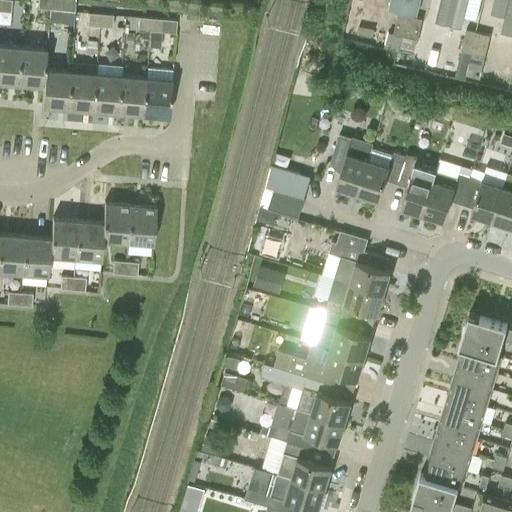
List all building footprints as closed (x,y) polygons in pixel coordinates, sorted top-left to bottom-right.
[(0,0),(0,10),(10,11),(11,0),(0,0)] [(37,0),(37,7),(38,7),(50,8),(50,0),(37,0)] [(50,0),(50,8),(62,9),(62,0),(50,0)] [(62,0),(62,9),(73,10),(73,0),(62,0)] [(411,0),(381,0),(381,3),(409,10),(411,0)] [(458,28),(463,0),(439,0),(435,23),(458,28)] [(511,35),(511,30),(511,0),(491,0),(485,30),(511,35)] [(88,12),(87,24),(100,25),(101,13),(88,12)] [(101,13),(100,25),(112,26),(113,14),(101,13)] [(408,15),(402,35),(417,39),(422,18),(408,15)] [(138,16),(137,29),(150,30),(151,17),(138,16)] [(151,17),(150,30),(161,31),(162,31),(163,18),(151,17)] [(163,18),(162,31),(174,32),(175,19),(163,18)] [(473,52),(477,32),(466,29),(462,49),(471,51),(473,52)] [(150,30),(149,46),(160,47),(161,31),(150,30)] [(385,47),(398,50),(402,35),(389,31),(385,47)] [(490,35),(477,32),(473,52),(485,56),(490,35)] [(87,40),(86,52),(95,53),(96,41),(87,40)] [(0,41),(0,80),(18,82),(22,44),(0,41)] [(22,44),(18,82),(43,84),(45,67),(46,46),(45,46),(33,45),(22,44)] [(468,62),(471,51),(462,49),(459,60),(468,62)] [(145,76),(142,112),(169,114),(172,78),(172,69),(147,66),(146,76),(145,76)] [(43,84),(41,104),(67,106),(70,69),(45,67),(43,84)] [(70,69),(67,106),(92,108),(95,71),(70,69)] [(95,71),(92,108),(117,110),(120,74),(95,71)] [(120,74),(117,110),(142,112),(145,76),(120,74)] [(511,135),(502,133),(499,141),(511,144),(511,135)] [(336,185),(359,192),(370,158),(347,150),(351,138),(340,134),(331,162),(342,165),(336,185)] [(386,178),(398,182),(406,155),(394,151),(393,154),(373,148),(370,158),(359,192),(379,199),(386,178)] [(436,169),(416,162),(417,158),(406,155),(398,182),(408,185),(401,206),(424,213),(435,178),(433,178),(436,169)] [(304,195),(310,174),(272,163),(266,184),(274,186),(294,192),(304,195)] [(450,200),(462,204),(472,175),(459,172),(455,185),(435,178),(424,213),(444,219),(450,200)] [(471,212),(494,219),(505,185),(472,175),(462,204),(472,207),(471,212)] [(511,187),(505,185),(494,219),(511,225),(511,187)] [(274,188),(268,207),(299,216),(305,197),(274,188)] [(104,201),(102,221),(104,221),(103,238),(128,240),(131,203),(104,201)] [(131,203),(128,240),(152,242),(153,242),(156,206),(156,205),(131,203)] [(280,211),(268,207),(260,205),(257,218),(277,224),(280,211)] [(51,237),(49,254),(75,256),(78,219),(52,217),(50,237),(51,237)] [(78,219),(75,256),(101,258),(103,238),(104,221),(102,221),(78,219)] [(0,232),(0,269),(22,272),(25,235),(0,232)] [(25,235),(22,272),(48,274),(49,254),(51,237),(50,237),(25,235)] [(390,270),(382,267),(385,256),(332,240),(329,251),(342,255),(336,277),(384,291),(390,270)] [(113,259),(112,271),(125,273),(126,260),(113,259)] [(126,260),(125,273),(136,274),(138,261),(126,260)] [(271,290),(278,269),(260,263),(253,284),(271,290)] [(61,274),(60,287),(72,288),(73,276),(61,274)] [(73,276),(72,288),(84,289),(86,277),(73,276)] [(336,277),(326,310),(354,318),(357,307),(377,313),(384,291),(336,277)] [(7,290),(6,303),(20,304),(21,291),(7,290)] [(21,291),(20,304),(31,305),(32,292),(21,291)] [(354,318),(326,310),(323,321),(336,324),(329,347),(364,357),(371,335),(351,329),(354,318)] [(463,345),(485,352),(502,357),(502,356),(497,354),(502,338),(511,340),(511,328),(506,327),(507,323),(480,315),(477,324),(466,321),(459,344),(463,345)] [(307,374),(307,375),(335,383),(338,372),(358,378),(364,357),(329,347),(319,343),(313,363),(310,362),(308,357),(279,348),(274,365),(307,374)] [(463,345),(459,361),(497,373),(502,357),(485,352),(463,345)] [(237,368),(240,358),(226,354),(223,364),(237,368)] [(492,389),(497,373),(459,361),(454,377),(492,389)] [(304,386),(297,407),(345,421),(351,400),(332,394),(335,383),(307,375),(304,386)] [(221,384),(244,391),(246,383),(224,376),(221,384)] [(454,377),(449,393),(487,405),(492,389),(454,377)] [(449,393),(444,409),(483,421),(487,405),(449,393)] [(338,443),(345,421),(297,407),(290,429),(271,423),(268,433),(287,439),(315,447),(318,437),(338,443)] [(444,409),(439,425),(478,437),(483,421),(444,409)] [(261,431),(268,433),(271,423),(264,421),(261,431)] [(473,453),(478,437),(439,425),(434,441),(473,453)] [(511,436),(511,429),(504,427),(502,434),(511,436)] [(202,449),(220,454),(225,439),(206,434),(202,449)] [(287,439),(278,473),(325,487),(332,465),(312,459),(315,447),(287,439)] [(434,441),(430,457),(468,469),(473,453),(434,441)] [(496,453),(494,459),(506,463),(507,456),(496,453)] [(463,485),(468,469),(430,457),(425,473),(463,485)] [(504,469),(506,463),(494,459),(492,465),(504,469)] [(200,462),(194,460),(188,483),(194,484),(200,462)] [(319,508),(325,487),(278,473),(254,466),(247,489),(245,498),(268,505),(290,511),(295,511),(299,502),(319,508)] [(422,508),(424,509),(435,511),(450,511),(464,511),(466,505),(454,501),(458,485),(463,486),(463,485),(425,473),(420,472),(413,495),(425,498),(422,508)] [(490,475),(483,473),(481,481),(487,483),(490,475)] [(504,486),(507,475),(502,473),(499,485),(504,486)] [(201,488),(188,484),(185,492),(198,496),(201,488)] [(484,493),(479,509),(478,511),(496,511),(500,498),(484,493)] [(496,511),(511,511),(511,501),(500,498),(496,511)]
